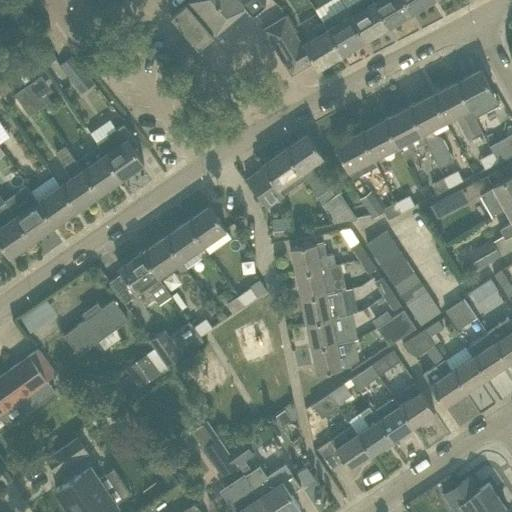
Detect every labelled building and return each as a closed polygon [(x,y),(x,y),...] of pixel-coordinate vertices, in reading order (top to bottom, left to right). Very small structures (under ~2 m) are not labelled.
[(16,0),(0,0),(0,5),(6,13),(14,22),(0,32),(0,33),(11,48),(38,27),(19,3),(16,0)] [(198,47),(199,46),(213,34),(212,33),(215,30),(216,31),(246,6),(245,4),(249,0),(252,4),(257,0),(189,0),(190,1),(187,4),(186,2),(171,15),(198,47)] [(353,0),(345,5),(346,6),(366,39),(365,38),(388,24),(388,26),(389,25),(373,0),(353,0)] [(373,0),(389,25),(388,24),(411,10),(412,11),(405,0),(373,0)] [(405,0),(412,11),(412,10),(428,0),(405,0)] [(345,5),(322,19),(342,53),(342,52),(364,38),(365,40),(366,39),(346,6),(345,5)] [(318,66),(304,43),(303,44),(285,15),(263,28),(291,74),(314,61),(318,68),(319,67),(318,66)] [(322,19),(311,26),(317,35),(304,43),(318,66),(341,52),(342,54),(342,53),(322,19)] [(43,66),(56,57),(50,49),(38,57),(43,66)] [(87,77),(71,55),(61,64),(76,85),(87,77)] [(38,57),(26,65),(32,73),(43,66),(38,57)] [(456,80),(456,81),(469,106),(493,93),(493,95),(494,94),(481,68),(480,68),(480,69),(457,82),(456,80)] [(25,85),(40,106),(50,99),(35,78),(25,85)] [(0,82),(0,96),(12,88),(5,79),(0,82)] [(482,130),(469,106),(456,81),(455,81),(456,82),(433,94),(432,93),(445,118),(454,113),(467,138),(482,130)] [(40,106),(25,85),(14,93),(29,114),(40,106)] [(409,107),(426,141),(438,166),(453,159),(442,135),(435,133),(431,125),(445,118),(432,93),(431,93),(432,95),(409,107)] [(385,119),(398,145),(404,157),(415,152),(413,148),(426,141),(409,107),(408,105),(407,106),(408,107),(385,119)] [(360,132),(374,158),(398,145),(385,119),(384,118),(383,118),(384,120),(360,132)] [(124,123),(96,142),(98,145),(99,145),(105,154),(121,178),(122,177),(121,176),(142,161),(143,162),(144,162),(133,146),(138,143),(124,123)] [(374,158),(360,132),(360,130),(359,131),(359,132),(336,144),(336,143),(335,143),(348,169),(349,168),(353,177),(377,165),(374,158)] [(284,147),(305,178),(323,205),(331,217),(335,222),(357,217),(339,192),(335,194),(329,186),(326,188),(310,165),(323,156),(306,132),(307,133),(285,148),(284,147)] [(99,193),(76,159),(66,144),(56,151),(72,177),(60,185),(77,208),(76,207),(98,192),(98,193),(99,193)] [(121,178),(105,154),(99,145),(98,145),(76,159),(99,193),(99,192),(120,177),(121,178)] [(506,146),(493,152),(498,160),(510,154),(506,146)] [(282,193),(305,178),(284,147),(283,148),(284,149),(262,164),(262,163),(261,163),(263,166),(247,178),(266,206),(283,195),(282,193)] [(485,167),(498,160),(493,152),(481,158),(485,167)] [(458,169),(444,176),(450,187),(463,180),(458,169)] [(506,208),(511,204),(511,174),(498,182),(481,194),(487,204),(493,215),(506,208)] [(450,187),(444,176),(431,183),(437,193),(450,187)] [(41,199),(38,201),(54,224),(55,223),(54,222),(75,208),(76,209),(77,208),(60,185),(50,192),(41,199)] [(462,187),(430,204),(437,218),(469,201),(462,187)] [(384,210),(371,190),(360,198),(373,217),(384,210)] [(397,201),(402,211),(414,204),(409,195),(397,201)] [(0,242),(9,255),(10,255),(9,254),(31,239),(31,240),(32,239),(16,216),(6,201),(0,205),(0,242)] [(16,216),(32,239),(31,238),(53,223),(54,224),(38,201),(27,208),(17,215),(16,216)] [(388,217),(402,211),(397,201),(383,207),(388,217)] [(186,220),(203,244),(226,228),(209,204),(208,204),(209,205),(187,221),(187,219),(186,220)] [(511,234),(511,204),(506,208),(511,219),(511,220),(500,227),(506,238),(511,234)] [(165,236),(164,235),(181,259),(203,244),(186,220),(186,221),(165,236)] [(368,243),(374,252),(393,240),(387,231),(368,243)] [(143,252),(159,275),(168,268),(181,259),(164,235),(163,235),(164,237),(143,252)] [(477,267),(500,254),(492,239),(468,251),(477,267)] [(290,247),(295,272),(335,264),(332,253),(326,255),(323,240),(317,241),(290,247)] [(400,250),(393,240),(374,252),(381,263),(400,250)] [(351,246),(360,259),(366,254),(358,241),(351,246)] [(163,282),(143,252),(142,250),(141,251),(142,252),(120,267),(120,266),(119,266),(123,272),(110,281),(125,302),(138,293),(146,304),(156,297),(151,290),(163,282)] [(407,261),(400,250),(381,263),(388,274),(407,261)] [(366,254),(360,259),(369,272),(376,268),(366,254)] [(407,261),(388,274),(394,283),(414,271),(407,261)] [(295,272),(300,297),(338,289),(346,288),(340,262),(335,264),(295,272)] [(508,294),(511,291),(511,284),(501,268),(494,273),(508,294)] [(401,293),(420,280),(414,271),(394,283),(401,293)] [(375,281),(384,295),(391,290),(382,277),(375,281)] [(490,277),(480,284),(487,295),(497,288),(490,277)] [(420,280),(401,293),(407,303),(426,290),(420,280)] [(245,304),(257,296),(251,287),(239,295),(245,304)] [(338,289),(300,297),(305,322),(336,315),(346,313),(343,303),(341,304),(338,289)] [(391,290),(384,295),(393,308),(400,303),(391,290)] [(414,313),(433,300),(426,290),(407,303),(414,313)] [(245,304),(239,295),(228,303),(234,312),(245,304)] [(37,340),(55,328),(49,318),(57,312),(46,296),(19,314),(37,340)] [(471,308),(472,308),(464,297),(446,309),(458,328),(476,316),(471,308)] [(86,318),(64,334),(78,354),(128,318),(113,298),(102,306),(86,318)] [(433,300),(414,313),(421,323),(440,311),(433,300)] [(389,344),(415,327),(404,309),(377,326),(389,344)] [(311,346),(345,339),(356,337),(354,326),(339,330),(336,315),(305,322),(311,346)] [(504,333),(493,341),(508,362),(511,359),(511,321),(508,316),(498,323),(504,333)] [(194,326),(193,326),(195,329),(200,335),(201,334),(203,333),(212,326),(206,317),(194,326)] [(424,328),(429,336),(443,327),(438,319),(424,328)] [(429,336),(424,328),(403,343),(407,349),(416,355),(434,343),(429,336)] [(164,329),(150,338),(156,346),(164,358),(169,365),(172,363),(182,355),(176,346),(174,344),(164,329)] [(195,329),(174,344),(176,346),(182,355),(203,340),(200,335),(195,329)] [(467,346),(472,355),(487,376),(508,362),(493,341),(488,332),(467,346)] [(350,364),(345,339),(311,346),(316,372),(343,366),(350,364)] [(55,372),(38,348),(0,375),(0,412),(19,399),(27,411),(55,391),(46,379),(55,372)] [(372,363),(377,371),(378,373),(400,359),(394,349),(372,363)] [(125,365),(138,384),(158,370),(145,351),(125,365)] [(451,368),(466,390),(487,376),(472,355),(451,368)] [(466,390),(451,368),(445,358),(423,373),(430,383),(444,405),(445,404),(466,390)] [(377,371),(372,363),(351,377),(354,382),(358,388),(366,383),(363,380),(377,371)] [(354,382),(351,377),(330,391),(339,405),(339,406),(354,396),(347,387),(354,382)] [(399,404),(413,425),(435,411),(424,394),(415,381),(405,387),(411,396),(399,404)] [(322,416),(339,405),(330,391),(312,403),(322,416)] [(392,439),(413,425),(399,404),(393,396),(373,410),(392,439)] [(368,424),(357,432),(371,453),(392,439),(373,410),(369,405),(359,411),(368,424)] [(350,467),(371,453),(357,432),(356,432),(351,424),(330,439),(350,468),(351,467),(350,467)] [(221,434),(206,445),(225,472),(227,470),(239,461),(231,448),(221,434)] [(64,446),(47,457),(57,472),(60,470),(67,480),(55,488),(66,503),(71,511),(106,511),(115,506),(117,505),(115,501),(130,491),(113,467),(99,477),(89,463),(87,464),(81,455),(87,450),(77,436),(64,446)] [(252,452),(243,439),(233,447),(231,448),(239,461),(252,452)] [(247,472),(245,474),(270,511),(293,511),(296,510),(295,509),(295,508),(300,505),(291,492),(301,486),(285,462),(267,475),(260,464),(253,468),(247,472)] [(235,493),(228,498),(236,511),(270,511),(245,474),(230,484),(236,493),(235,493)] [(444,493),(456,511),(501,511),(507,509),(489,482),(479,489),(470,475),(444,493)] [(203,511),(196,501),(179,511),(203,511)]
